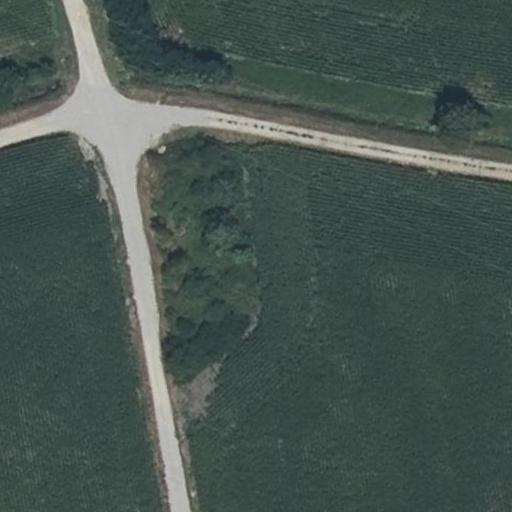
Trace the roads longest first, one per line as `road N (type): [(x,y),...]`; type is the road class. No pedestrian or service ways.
road 1 (track): [(178,511),(118,185),(68,0)]
road 2 (track): [(511,172),(100,114)]
